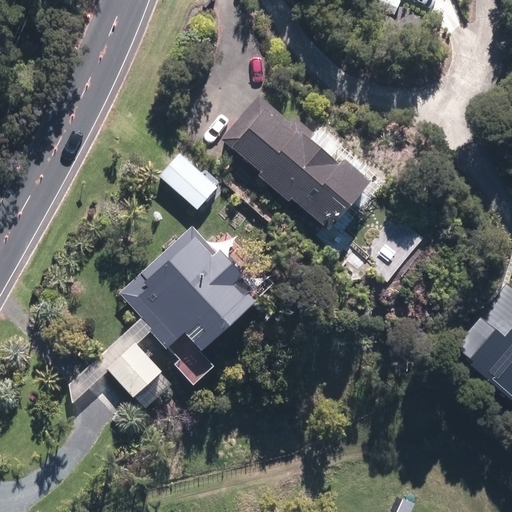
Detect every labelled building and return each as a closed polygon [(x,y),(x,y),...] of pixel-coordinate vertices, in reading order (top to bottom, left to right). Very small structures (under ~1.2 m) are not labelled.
[(376,0),(374,5),(393,14),(399,0),(376,0)] [(289,120),(260,94),(222,137),(258,168),(254,173),(324,226),(363,176),(340,158),(337,161),(307,136),(312,131),(293,115),(289,120)] [(179,149),(157,174),(195,208),(218,184),(179,149)] [(355,251),(343,265),(372,290),(420,234),(401,217),(365,259),(355,251)] [(216,249),(213,245),(210,247),(190,225),(117,291),(165,347),(184,331),(199,347),(251,298),(244,291),(249,286),(239,275),(241,273),(218,247),(216,249)] [(511,293),(502,285),(448,347),(464,361),(461,364),(511,407),(511,293)] [(159,370),(133,341),(106,366),(133,394),(159,370)]
